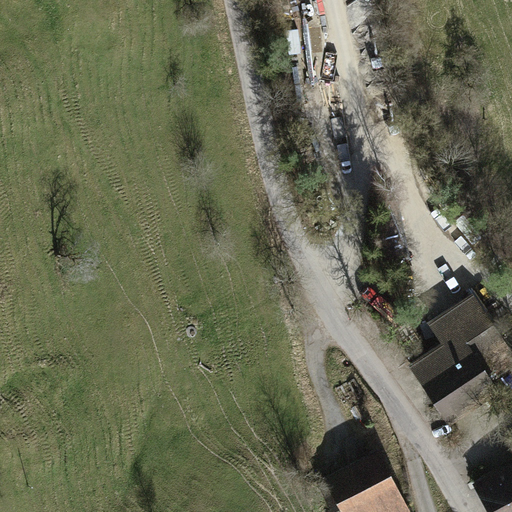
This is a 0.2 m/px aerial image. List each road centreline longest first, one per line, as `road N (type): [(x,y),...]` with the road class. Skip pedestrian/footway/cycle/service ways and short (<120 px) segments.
road 1 (residential): [(220,0),(283,214),(320,306),(386,389),(463,511)]
road 2 (track): [(332,0),(364,169),(354,236),(312,287)]
road 3 (track): [(320,306),(315,345),(323,386),(350,453)]
